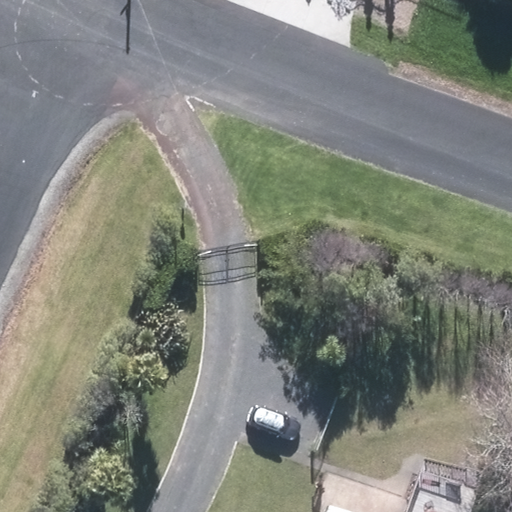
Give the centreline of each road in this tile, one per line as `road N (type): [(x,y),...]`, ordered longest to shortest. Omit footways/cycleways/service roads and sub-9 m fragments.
road 1 (unclassified): [(511,180),(264,95),(81,8)]
road 2 (unclassified): [(0,208),(81,8)]
